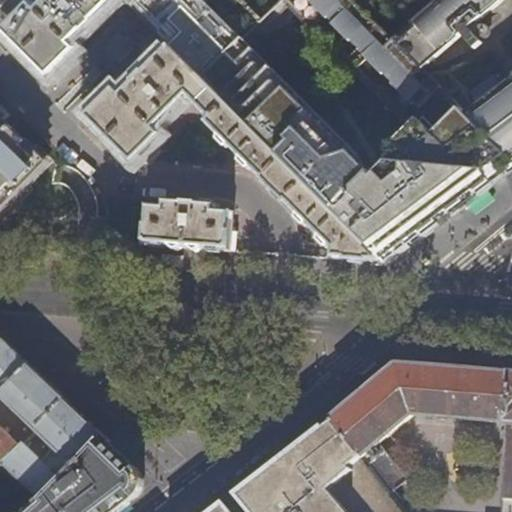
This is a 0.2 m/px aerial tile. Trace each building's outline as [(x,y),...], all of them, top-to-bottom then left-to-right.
[(75,47),(123,0),(50,0),(39,11),(33,5),(9,29),(8,40),(46,78),(58,78),(81,54),(75,47)] [(135,0),(178,43),(172,49),(203,79),(238,45),(206,13),(201,17),(189,4),(192,0),(135,0)] [(358,162),(242,41),(238,45),(203,79),(387,264),(389,264),(399,257),(422,239),(496,183),(510,173),(511,171),(511,158),(394,39),(354,0),(285,0),(284,1),(312,31),(327,17),(347,39),(333,52),(354,75),(369,62),(389,83),(375,97),(410,134),(380,163),(386,171),(376,181),(358,162)] [(511,0),(440,0),(394,39),(511,158),(511,0)] [(327,17),(312,31),(333,52),(347,39),(327,17)] [(245,39),(242,41),(358,162),(359,161),(360,159),(358,157),(245,39)] [(387,264),(203,79),(172,49),(124,97),(118,90),(92,114),(93,126),(128,162),(144,161),(166,139),(159,133),(192,101),(213,121),(209,125),(308,224),(334,249),(334,260),(387,264)] [(369,62),(354,75),(375,97),(389,83),(369,62)] [(0,126),(9,117),(0,107),(0,126)] [(0,204),(48,155),(9,117),(0,126),(0,204)] [(147,245),(236,252),(237,233),(232,233),(233,222),(225,213),(217,212),(218,206),(165,202),(164,208),(157,208),(149,215),(147,245)] [(38,430),(67,399),(18,354),(5,341),(0,346),(0,391),(3,394),(2,395),(31,423),(26,428),(29,431),(19,442),(24,446),(26,444),(38,430)] [(511,374),(454,370),(399,365),(334,420),(391,493),(407,481),(380,446),(417,416),(509,423),(505,496),(511,496),(511,374)] [(43,499),(105,434),(70,402),(67,399),(38,430),(56,447),(43,461),(26,444),(24,446),(22,448),(6,465),(41,498),(43,499)] [(406,511),(391,493),(334,420),(314,436),(277,464),(276,473),(241,500),(249,511),(406,511)] [(22,448),(0,426),(0,466),(3,463),(6,465),(22,448)] [(118,511),(135,499),(137,496),(140,492),(141,488),(142,485),(142,478),(141,472),(119,452),(110,443),(112,441),(105,434),(43,499),(41,498),(25,511),(118,511)] [(511,511),(511,496),(505,496),(503,511),(511,511)]
